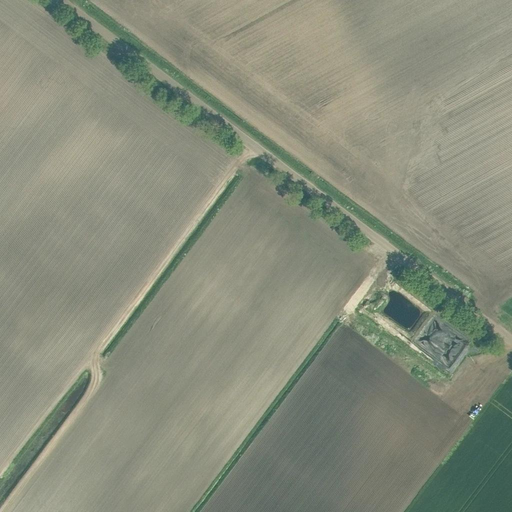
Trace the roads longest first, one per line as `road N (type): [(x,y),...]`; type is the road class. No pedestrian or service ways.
road 1 (unclassified): [(511,341),(60,0)]
road 2 (track): [(252,144),(93,353),(93,387),(0,511)]
